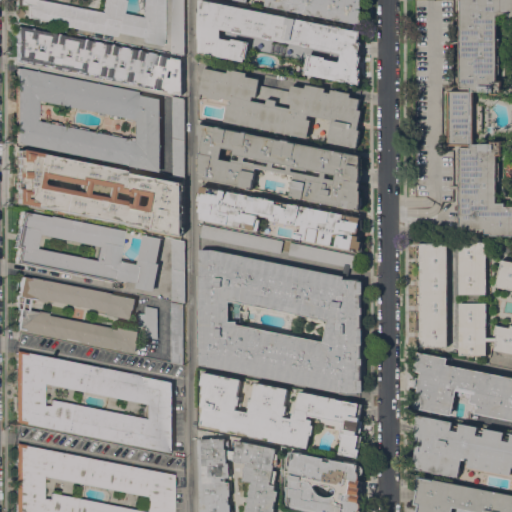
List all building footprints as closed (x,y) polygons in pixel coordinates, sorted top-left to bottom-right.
[(142,41),(142,37),(115,32),(115,36),(45,22),(45,20),(28,16),(28,5),(15,5),(15,0),(125,0),(122,13),(142,17),(142,0),(163,0),(163,45),(142,41)] [(184,0),(184,54),(171,52),(171,0),(184,0)] [(199,0),(208,0),(360,31),(358,41),(361,42),(359,53),(360,53),(360,56),(365,57),(363,67),(360,67),(359,69),(361,69),(360,76),(360,78),(361,78),(359,85),(306,74),(307,70),(305,69),(308,53),(325,57),(325,59),(340,62),(341,53),(221,29),(221,38),(232,40),(232,38),(250,42),(246,58),(245,57),(244,61),(199,51),(199,38),(198,38),(198,12),(199,12),(199,0)] [(265,5),(265,0),(247,0),(247,1),(240,0),(361,0),(361,22),(357,22),(357,23),(265,5)] [(511,235),(491,235),(491,233),(478,233),(478,231),(471,231),(471,228),(460,228),(459,147),(470,147),(470,145),(448,145),(448,90),(470,90),(470,87),(458,87),(458,0),(511,0),(511,235)] [(17,26),(90,40),(89,42),(91,42),(92,41),(99,42),(99,44),(101,44),(102,43),(116,46),(116,47),(118,48),(118,46),(126,48),(126,49),(128,50),(128,48),(143,51),(142,53),(144,53),(145,51),(153,53),(152,55),(154,55),(155,54),(169,56),(169,58),(171,58),(171,57),(181,59),(182,94),(168,92),(169,90),(166,89),(166,91),(156,89),(157,87),(155,87),(155,86),(149,85),(149,87),(145,87),(145,85),(140,84),(139,86),(130,84),(130,81),(128,80),(128,83),(118,81),(119,80),(113,78),(113,80),(103,78),(104,76),(102,76),(101,78),(92,76),(92,74),(86,73),(86,75),(77,73),(77,71),(75,71),(75,72),(66,71),(66,69),(60,68),(59,69),(50,68),(51,66),(48,65),(48,67),(39,65),(40,64),(33,62),(33,64),(16,61),(17,59),(16,59),(17,26)] [(224,121),(228,103),(231,104),(232,99),(221,97),(220,99),(208,97),(208,95),(199,93),(205,65),(219,67),(218,70),(228,72),(228,68),(247,72),(246,76),(260,79),(259,84),(290,91),(291,85),(305,88),(306,84),(325,88),(324,91),(330,93),(331,89),(351,93),(350,97),(360,99),(358,109),(362,110),(359,122),(360,122),(360,130),(356,147),(327,141),(332,120),(308,114),(307,119),(311,120),(308,137),(224,121)] [(18,143),(18,142),(16,142),(16,67),(19,68),(19,67),(137,91),(136,93),(160,98),(160,116),(161,116),(160,123),(160,144),(162,145),(160,153),(160,171),(18,143)] [(184,178),(173,176),(172,97),(184,99),(184,178)] [(355,210),(355,209),(294,196),(294,198),(290,197),(292,186),(293,179),(294,179),(295,174),(256,167),(256,172),(255,178),(254,178),(252,189),(248,189),(248,188),(199,178),(200,172),(198,171),(198,155),(198,156),(201,141),(200,141),(199,134),(198,134),(198,123),(216,127),(217,126),(220,126),(220,127),(243,132),(243,131),(247,131),(247,132),(282,140),(283,139),(290,140),(289,141),(296,143),(296,142),(357,155),(357,153),(361,154),(361,175),(359,181),(362,182),(361,189),(362,189),(362,205),(361,211),(355,210)] [(15,202),(15,188),(14,188),(14,181),(16,181),(16,177),(15,177),(15,170),(16,170),(15,155),(17,155),(18,148),(181,181),(181,184),(183,184),(183,189),(181,190),(181,205),(183,204),(183,211),(181,212),(181,226),(183,226),(183,231),(181,232),(181,234),(15,202)] [(201,186),(226,191),(225,193),(228,193),(228,191),(260,198),(261,196),(270,198),(270,199),(295,204),(295,203),(299,204),(299,205),(360,217),(360,219),(362,219),(362,229),(359,228),(358,233),(357,232),(356,235),(359,236),(358,240),(362,241),(362,242),(362,251),(356,250),(356,251),(351,250),(351,249),(302,238),(301,239),(294,237),(295,230),(300,231),(301,225),(300,225),(297,225),(270,220),(268,217),(259,215),(258,218),(261,219),(258,230),(200,218),(200,211),(198,211),(198,210),(197,210),(197,191),(200,191),(201,186)] [(136,287),(137,282),(114,277),(113,282),(15,262),(18,248),(14,247),(21,211),(49,216),(50,215),(122,230),(120,243),(121,244),(118,260),(137,264),(143,234),(161,237),(156,262),(159,263),(153,291),(136,287)] [(283,240),(280,253),(200,236),(202,224),(283,240)] [(184,302),(171,299),(171,239),(184,241),(184,302)] [(360,256),(358,268),(288,254),(291,241),(360,256)] [(511,288),(496,285),(501,259),(511,261),(511,352),(494,349),(496,340),(486,340),(486,354),(460,355),(459,303),(467,303),(467,294),(460,294),(459,242),(487,242),(488,295),(482,295),(482,303),(488,302),(488,337),(496,337),(497,335),(494,335),(496,323),(509,326),(510,323),(511,323),(511,288)] [(447,347),(420,347),(420,243),(447,243),(447,347)] [(347,394),(339,393),(340,392),(207,365),(207,364),(199,364),(199,346),(198,346),(198,275),(199,275),(199,249),(212,249),(344,276),(343,278),(359,278),(359,281),(362,281),(363,282),(364,283),(364,285),(363,286),(362,287),(363,288),(364,289),(364,291),(363,292),(362,293),(362,307),(363,308),(363,310),(363,311),(363,313),(362,314),(362,328),(363,329),(364,330),(364,331),(364,333),(362,336),(364,338),(364,342),(362,344),(362,357),(363,359),(363,361),(363,363),(362,364),(362,380),(363,381),(364,382),(364,383),(363,385),(362,385),(363,386),(363,388),(364,389),(363,390),(362,392),(359,392),(359,394),(347,394)] [(18,290),(19,290),(22,276),(29,278),(29,277),(135,298),(133,309),(132,309),(131,319),(104,313),(104,311),(45,299),(45,302),(34,300),(35,299),(29,297),(27,310),(36,312),(37,310),(47,312),(47,315),(118,329),(119,327),(139,331),(137,341),(138,341),(135,352),(23,330),(24,329),(17,327),(19,316),(18,316),(18,312),(17,296),(18,290)] [(183,364),(170,361),(170,301),(183,303),(183,364)] [(157,338),(145,336),(145,325),(138,326),(138,313),(145,313),(145,305),(157,308),(157,338)] [(15,421),(15,350),(172,381),(172,452),(15,421)] [(511,419),(474,413),(476,403),(470,402),(472,393),(456,390),(451,415),(414,407),(417,388),(414,387),(416,377),(419,378),(420,372),(414,371),(417,352),(447,358),(446,364),(456,366),(483,372),(484,371),(492,372),(492,373),(507,376),(507,375),(511,376),(511,419)] [(300,391),(363,404),(360,417),(359,417),(358,421),(362,421),(360,433),(356,433),(355,435),(362,436),(362,437),(363,437),(360,449),(359,449),(358,458),(338,454),(342,438),(339,438),(343,422),(308,415),(307,418),(312,419),(311,425),(314,425),(312,434),(310,434),(307,448),(268,440),(269,437),(263,436),(263,438),(248,435),(249,433),(229,429),(228,431),(220,430),(221,428),(200,424),(203,407),(200,406),(203,393),(201,393),(203,385),(200,384),(203,372),(206,373),(206,372),(214,373),(214,374),(240,379),(237,396),(240,397),(238,405),(236,404),(235,409),(249,412),(250,407),(248,407),(250,398),(252,399),(255,382),(287,389),(284,405),(287,406),(285,414),(284,414),(283,416),(292,418),(293,413),(295,413),(300,391)] [(413,439),(418,414),(452,421),(452,423),(459,424),(460,423),(477,426),(477,430),(484,431),(485,428),(504,431),(503,435),(511,437),(511,433),(511,466),(511,474),(468,466),(470,458),(466,457),(465,460),(462,459),(458,477),(416,468),(417,463),(416,462),(416,460),(413,459),(416,444),(423,446),(424,441),(413,439)] [(200,511),(198,438),(224,437),(224,440),(228,440),(229,448),(235,450),(237,440),(276,448),(275,453),(277,453),(277,460),(277,465),(274,465),(273,469),(277,470),(274,484),(275,484),(274,486),(275,487),(275,490),(278,491),(276,501),(275,500),(273,508),(275,508),(283,510),(282,511),(244,511),(245,510),(246,510),(247,508),(245,508),(246,505),(247,505),(248,501),(246,501),(248,496),(249,496),(249,493),(248,493),(249,489),(250,489),(251,488),(249,487),(250,483),(251,483),(252,482),(243,480),(245,470),(243,470),(244,466),(245,466),(246,462),(244,461),(243,463),(235,461),(236,460),(227,458),(227,461),(226,461),(226,463),(229,462),(230,477),(225,477),(226,482),(229,481),(230,495),(228,495),(229,504),(230,504),(230,511),(200,511)] [(15,511),(15,442),(24,444),(23,444),(172,474),(172,511),(15,511)] [(325,511),(288,505),(287,504),(287,502),(287,486),(289,486),(289,466),(288,466),(289,453),(290,451),(291,451),(296,452),(297,452),(324,457),(323,460),(330,462),(331,459),(360,464),(362,466),(363,468),(363,470),(363,472),(359,476),(359,478),(358,479),(360,479),(359,486),(360,487),(359,494),(360,494),(359,501),(360,502),(361,504),(361,506),(361,507),(360,509),(359,510),(361,511),(325,511)] [(418,476),(511,494),(511,511),(415,511),(417,505),(414,504),(416,490),(415,490),(418,476)]
